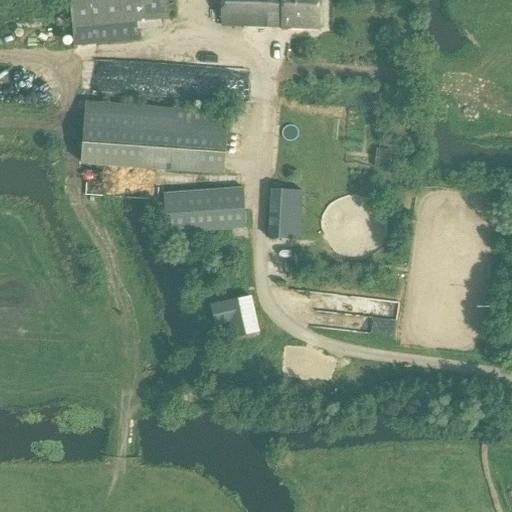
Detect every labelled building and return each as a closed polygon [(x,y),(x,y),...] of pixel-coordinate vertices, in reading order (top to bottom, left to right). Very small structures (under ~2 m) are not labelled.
[(161,19),(168,18),(166,0),(69,0),(74,46),(141,40),(140,29),(161,27),(161,19)] [(320,28),(320,0),(221,0),(222,26),(282,27),(320,28)] [(225,174),(228,111),(86,105),(83,167),(225,174)] [(243,188),(163,194),(166,235),(246,229),(243,188)] [(303,191),(295,191),(271,189),(268,239),(282,240),(283,230),(292,231),(293,216),(301,216),(303,191)] [(258,333),(250,297),(211,306),(216,325),(229,322),(233,340),(258,333)]
